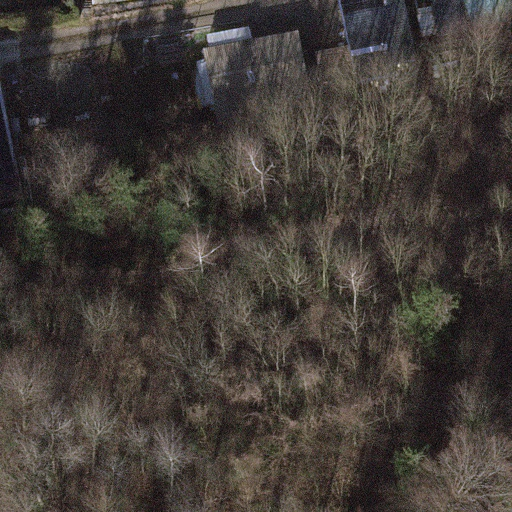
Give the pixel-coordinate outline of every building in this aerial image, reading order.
[(92,0),(94,11),(152,6),(151,0),(92,0)] [(511,0),(425,0),(429,18),(416,21),(423,55),(511,38),(511,0)] [(381,14),(334,19),(340,81),(387,76),(381,14)] [(292,46),(209,60),(219,116),(302,102),(292,46)] [(195,59),(152,66),(163,133),(206,126),(195,59)] [(112,68),(69,71),(71,93),(62,94),(65,127),(73,127),(74,138),(117,135),(115,113),(123,112),(122,87),(113,88),(112,68)] [(0,161),(18,159),(9,105),(0,106),(0,161)]
